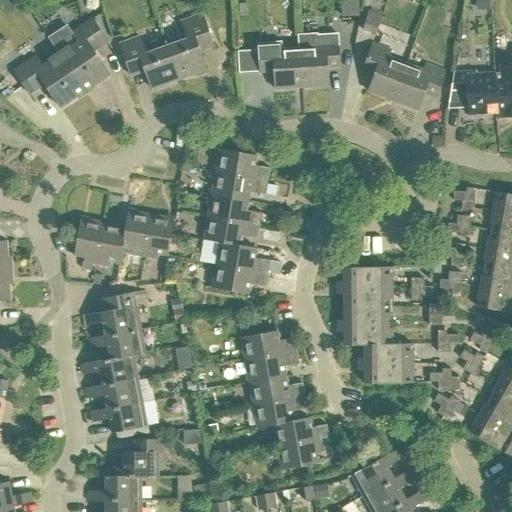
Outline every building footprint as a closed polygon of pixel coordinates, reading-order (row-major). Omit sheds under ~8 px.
[(359,16),(358,1),(358,0),(341,0),(342,2),(343,16),(359,16)] [(362,28),(376,33),(382,12),(369,7),(362,28)] [(66,26),(48,37),(55,48),(85,92),(93,87),(91,85),(108,74),(92,50),(107,41),(89,14),(68,29),(66,26)] [(166,45),(179,79),(206,69),(200,53),(213,48),(201,14),(181,22),(187,37),(166,45)] [(299,49),(302,88),(328,86),(327,68),(340,68),(338,35),(319,36),(318,35),(298,36),(299,49)] [(145,73),(151,89),(179,79),(166,45),(145,52),(139,37),(119,44),(132,78),(145,73)] [(274,72),(275,89),(302,88),(299,49),(279,50),(279,43),(258,44),(260,72),(274,72)] [(367,92),(393,102),(407,65),(389,58),(392,52),(372,44),(362,71),(374,75),(367,92)] [(34,52),(11,68),(28,94),(43,84),(59,107),(76,96),(77,97),(85,92),(55,48),(45,55),(47,57),(40,62),(34,52)] [(494,74),(497,118),(511,117),(511,64),(503,65),(504,81),(495,82),(495,74),(494,74)] [(393,102),(417,111),(424,94),(435,99),(445,72),(426,65),(424,71),(407,65),(393,102)] [(495,114),(495,118),(497,118),(494,74),(475,75),(475,72),(454,73),(450,93),(465,92),(467,116),(495,114)] [(219,150),(215,173),(267,182),(269,169),(254,166),(256,156),(219,150)] [(215,173),(211,195),(248,202),(250,193),(265,195),(267,182),(215,173)] [(466,190),(453,190),(453,199),(461,199),(461,207),(473,208),(475,186),(466,185),(466,190)] [(511,194),(496,192),(489,231),(511,235),(511,194)] [(211,195),(207,218),(259,227),(261,214),(246,212),(248,202),(211,195)] [(103,223),(96,264),(109,267),(110,262),(119,264),(128,211),(125,227),(103,223)] [(128,211),(119,264),(122,248),(131,250),(130,255),(143,257),(151,216),(128,211)] [(456,222),(448,222),(448,230),(460,231),(460,235),(468,236),(469,214),(457,213),(456,222)] [(174,220),(151,216),(143,257),(156,260),(157,254),(167,256),(174,220)] [(82,262),(96,264),(103,223),(80,218),(73,255),(83,257),(82,262)] [(207,218),(203,240),(240,247),(242,238),(257,240),(259,227),(207,218)] [(511,235),(489,231),(483,269),(511,274),(511,235)] [(219,244),(215,265),(267,274),(269,262),(254,259),(256,249),(240,247),(203,240),(203,241),(219,244)] [(449,265),(462,265),(463,243),(454,243),(454,247),(442,246),(441,255),(450,255),(449,265)] [(211,288),(248,295),(249,286),(265,288),(267,274),(215,265),(211,288)] [(345,307),(391,305),(390,268),(344,269),(344,282),(338,282),(338,293),(344,293),(345,307)] [(476,307),(511,312),(511,274),(483,269),(476,307)] [(0,300),(8,300),(7,270),(0,270),(0,300)] [(448,278),(439,278),(439,287),(452,287),(451,292),(460,292),(461,270),(448,270),(448,278)] [(170,273),(170,283),(183,283),(183,273),(170,273)] [(93,284),(100,285),(101,275),(95,274),(93,284)] [(410,300),(420,300),(420,294),(431,294),(431,286),(423,286),(423,278),(410,278),(410,300)] [(105,336),(141,330),(134,293),(99,299),(101,312),(84,315),(86,325),(103,322),(105,335),(105,336)] [(449,315),(449,306),(437,306),(437,302),(428,302),(428,323),(441,323),(441,315),(449,315)] [(365,346),(391,344),(391,305),(345,307),(345,320),(338,320),(339,331),(345,331),(345,346),(365,346)] [(486,352),(496,333),(485,327),(481,334),(474,330),(470,337),(480,344),(478,348),(486,352)] [(458,341),(458,333),(446,333),(446,329),(436,329),(437,350),(450,350),(450,341),(458,341)] [(134,356),(135,356),(145,354),(141,330),(105,336),(105,335),(89,338),(91,349),(107,346),(109,359),(134,355),(134,356)] [(240,339),(244,362),(295,352),(293,339),(278,342),(276,332),(240,339)] [(365,368),(365,383),(412,383),(411,344),(391,344),(365,346),(365,359),(359,359),(359,368),(365,368)] [(473,373),(484,355),(476,351),(474,354),(463,348),(458,356),(466,360),(462,367),(473,373)] [(191,353),(194,365),(203,364),(201,351),(191,353)] [(244,362),(248,384),(284,377),(282,368),(298,365),(295,352),(244,362)] [(102,386),(139,379),(135,356),(134,356),(134,355),(109,359),(81,364),(83,375),(99,372),(102,385),(102,386)] [(190,360),(178,362),(179,369),(191,367),(190,360)] [(511,367),(507,365),(488,398),(511,411),(511,367)] [(437,381),(437,390),(459,389),(458,376),(450,376),(450,368),(440,368),(441,372),(428,372),(428,381),(437,381)] [(248,384),(253,406),(304,397),(301,384),(286,387),(284,377),(248,384)] [(155,378),(142,380),(148,428),(162,426),(155,378)] [(107,410),(143,403),(139,379),(102,386),(102,385),(85,388),(87,398),(104,395),(106,408),(107,410)] [(436,413),(447,419),(458,400),(451,395),(448,400),(438,393),(434,399),(441,404),(436,413)] [(253,406),(257,428),(308,419),(308,418),(292,421),(290,412),(306,409),(304,397),(253,406)] [(468,432),(510,456),(511,452),(511,411),(488,398),(468,432)] [(184,399),(163,401),(165,426),(187,423),(184,399)] [(108,419),(111,433),(147,427),(143,403),(107,410),(106,408),(90,412),(92,422),(108,419)] [(272,426),(276,448),(328,438),(326,426),(310,429),(308,419),(257,428),(257,429),(272,426)] [(220,435),(218,424),(206,427),(208,437),(220,435)] [(276,448),(280,471),(316,464),(315,454),(330,451),(328,438),(276,448)] [(351,476),(362,498),(409,472),(408,471),(393,480),(386,468),(402,459),(397,451),(351,476)] [(122,468),(141,478),(159,478),(158,452),(122,452),(122,468)] [(105,501),(141,501),(141,478),(122,468),(105,468),(105,492),(88,492),(88,502),(105,502),(105,501)] [(362,498),(370,511),(385,511),(420,493),(420,492),(405,501),(398,489),(413,481),(409,472),(362,498)] [(182,504),(196,503),(195,476),(181,477),(182,504)] [(0,484),(0,509),(15,506),(15,507),(34,503),(32,493),(13,496),(10,482),(0,484)] [(327,484),(314,486),(316,499),(329,497),(327,484)] [(312,487),(302,488),(305,503),(314,501),(312,487)] [(274,493),(265,495),(267,510),(277,508),(276,505),(274,493)] [(385,511),(411,511),(410,510),(425,502),(420,493),(385,511)] [(265,495),(255,497),(257,511),(267,510),(265,495)] [(141,511),(141,501),(105,501),(105,502),(104,511),(141,511)] [(228,511),(227,502),(217,504),(218,511),(228,511)]
